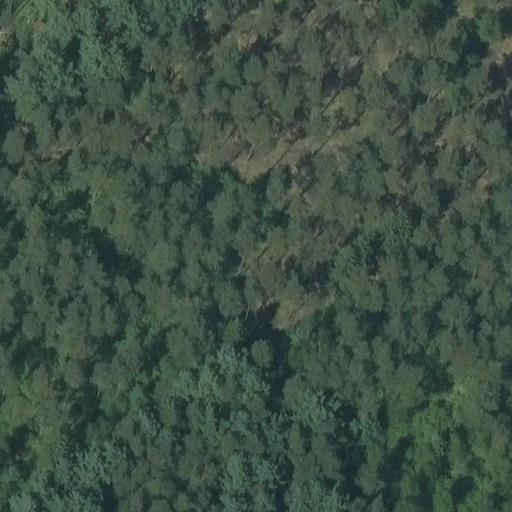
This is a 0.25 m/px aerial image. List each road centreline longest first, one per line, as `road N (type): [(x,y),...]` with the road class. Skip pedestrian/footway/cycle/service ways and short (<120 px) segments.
road 1 (track): [(0,153),(272,0)]
road 2 (track): [(258,356),(511,210)]
road 3 (track): [(28,511),(258,356)]
road 4 (track): [(369,511),(258,356)]
